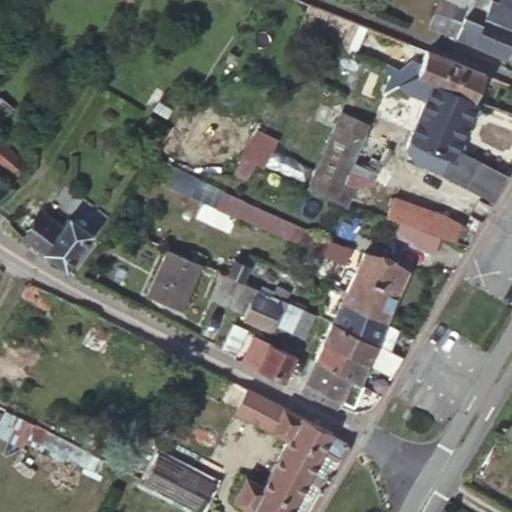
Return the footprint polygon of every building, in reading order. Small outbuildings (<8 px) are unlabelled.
[(303,0),(300,8),(291,29),(347,50),(360,23),(319,5),(307,0),(303,0)] [(511,0),(472,0),(467,12),(511,31),(511,0)] [(458,13),(438,5),(427,28),(447,36),(458,13)] [(460,8),(458,13),(447,36),(501,60),(511,34),(511,31),(467,12),(460,8)] [(420,49),(408,74),(437,85),(476,100),(486,79),(420,49)] [(437,85),(408,74),(389,66),(382,83),(381,85),(380,88),(405,101),(428,110),(415,137),(457,155),(460,147),(456,144),(476,100),(437,85)] [(381,85),(382,83),(354,71),(305,183),(335,195),(342,178),(379,90),(380,88),(381,85)] [(367,189),(405,101),(380,88),(379,90),(342,178),(367,189)] [(253,185),(276,137),(255,127),(232,175),(253,185)] [(23,155),(0,137),(0,165),(10,173),(23,155)] [(490,199),(502,176),(457,155),(415,137),(408,153),(443,170),(440,177),(490,199)] [(197,180),(189,198),(239,220),(249,200),(197,180)] [(466,248),(473,236),(377,195),(373,203),(385,209),(382,213),(404,223),(438,237),(466,248)] [(64,261),(86,231),(61,212),(56,220),(26,197),(10,219),(64,261)] [(248,234),(252,225),(239,220),(189,198),(181,216),(229,237),(233,228),(248,234)] [(311,226),(249,200),(239,220),(252,225),(302,246),(311,226)] [(438,237),(404,223),(398,239),(431,252),(438,237)] [(311,226),(302,246),(324,256),(333,236),(311,226)] [(324,256),(339,262),(347,242),(333,236),(324,256)] [(306,248),(296,270),(329,285),(339,262),(324,256),(306,248)] [(365,251),(349,290),(372,299),(369,308),(387,318),(408,271),(365,251)] [(205,264),(170,252),(149,295),(183,311),(205,264)] [(217,270),(227,274),(229,274),(233,267),(222,261),(217,270)] [(229,274),(227,274),(217,299),(230,306),(242,279),(229,274)] [(245,280),(242,279),(230,306),(247,314),(260,287),(245,280)] [(286,316),(294,301),(260,287),(247,314),(280,329),(286,316)] [(349,290),(336,321),(389,347),(399,326),(387,318),(369,308),(372,299),(349,290)] [(312,329),(319,312),(294,301),(286,316),(312,329)] [(237,319),(223,350),(232,355),(248,324),(237,319)] [(393,374),(404,356),(389,347),(336,321),(328,340),(370,361),(393,374)] [(244,360),(289,382),(301,355),(274,343),(257,333),(244,360)] [(328,340),(318,365),(360,385),(370,361),(328,340)] [(318,365),(306,391),(340,407),(344,397),(362,406),(368,389),(360,385),(318,365)] [(226,377),(209,368),(197,393),(213,401),(226,377)] [(292,511),(321,455),(342,465),(351,449),(352,443),(350,440),(226,377),(213,401),(270,431),(247,476),(237,470),(224,494),(259,511),(292,511)] [(152,455),(139,481),(194,510),(207,484),(152,455)]
